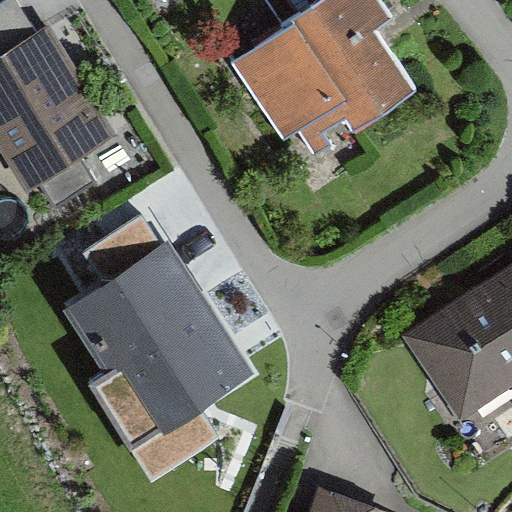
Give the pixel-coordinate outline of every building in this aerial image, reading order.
[(39,40),(16,0),(0,0),(0,168),(12,190),(114,133),(57,30),(39,40)] [(263,0),(282,28),(235,60),(286,136),(302,125),(325,158),(418,95),(375,32),(395,19),(381,0),(263,0)] [(170,239),(63,302),(143,437),(250,374),(170,239)] [(511,260),(402,337),(462,423),(511,388),(511,260)] [(384,511),(323,484),(310,511),(384,511)]
